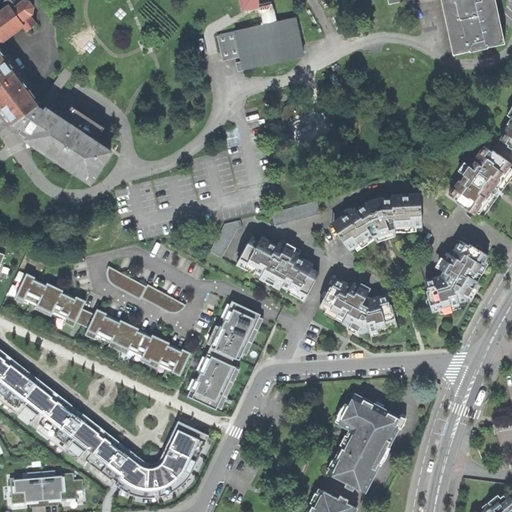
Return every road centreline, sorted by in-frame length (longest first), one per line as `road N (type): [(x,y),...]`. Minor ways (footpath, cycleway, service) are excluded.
road 1 (residential): [(480,365),(265,377),(198,511)]
road 2 (residential): [(436,511),(480,365)]
